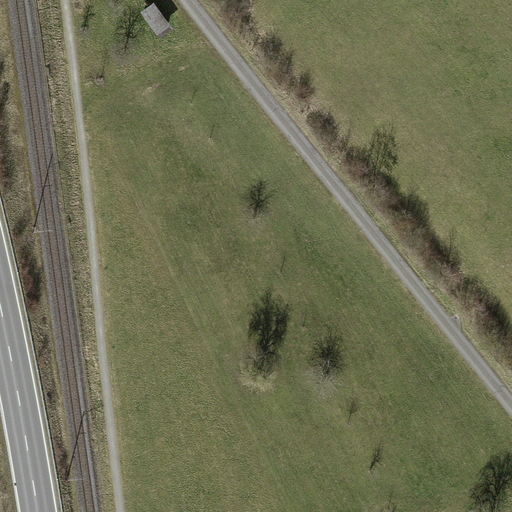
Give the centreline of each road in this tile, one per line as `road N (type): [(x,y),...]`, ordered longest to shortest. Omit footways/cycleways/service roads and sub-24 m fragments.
road 1 (track): [(190,0),(511,409)]
road 2 (secondary): [(0,294),(39,511)]
